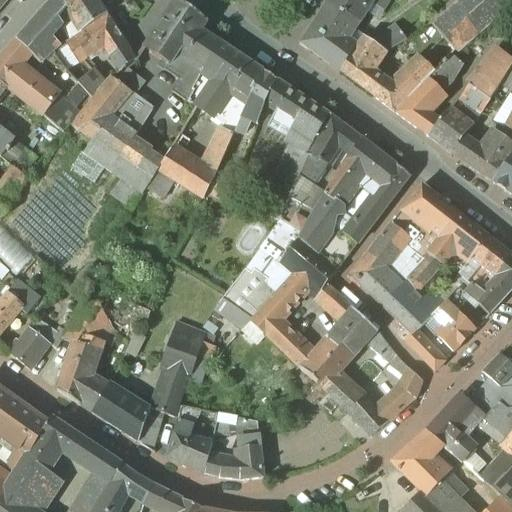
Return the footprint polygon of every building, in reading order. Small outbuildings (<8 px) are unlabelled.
[(57,0),(53,0),(48,7),(57,20),(66,12),(57,0)] [(57,0),(66,12),(81,34),(106,17),(94,0),(57,0)] [(328,0),(326,5),(359,23),(373,0),(328,0)] [(460,0),(432,25),(454,50),(457,53),(505,11),(494,0),(460,0)] [(359,23),(326,5),(300,44),(340,73),(357,48),(347,42),(359,23)] [(48,7),(16,42),(29,54),(41,66),(52,56),(51,55),(60,49),(51,37),(61,26),(57,20),(48,7)] [(220,42),(168,9),(143,46),(150,55),(159,61),(156,66),(178,81),(170,93),(187,103),(195,93),(193,93),(194,88),(202,72),(203,73),(220,42)] [(108,19),(67,46),(84,62),(97,53),(106,51),(120,73),(134,61),(133,59),(127,47),(108,19)] [(395,27),(372,44),(385,53),(405,40),(395,27)] [(357,48),(340,73),(371,96),(380,84),(369,75),(385,53),(372,44),(364,39),(357,48)] [(16,42),(0,63),(0,83),(16,96),(42,117),(52,105),(38,81),(19,66),(29,54),(16,42)] [(203,73),(232,93),(250,64),(220,42),(203,73)] [(67,46),(53,56),(62,68),(72,80),(92,101),(104,86),(84,62),(67,46)] [(511,58),(498,48),(490,56),(468,86),(489,101),(499,85),(511,65),(511,58)] [(449,54),(436,65),(438,67),(434,73),(429,81),(441,92),(452,80),(461,65),(449,54)] [(420,57),(388,90),(380,84),(371,96),(394,113),(429,81),(434,73),(420,57)] [(250,64),(232,93),(241,99),(246,90),(251,93),(263,73),(250,64)] [(511,89),(511,65),(499,85),(510,92),(511,89)] [(203,73),(202,72),(194,88),(193,93),(195,93),(220,110),(232,93),(203,73)] [(263,73),(251,93),(253,94),(266,102),(276,82),(263,73)] [(131,85),(118,75),(112,80),(126,91),(131,85)] [(111,79),(104,86),(92,101),(73,129),(92,144),(82,156),(111,176),(133,140),(152,111),(126,91),(112,80),(111,79)] [(52,105),(42,117),(65,135),(89,101),(71,81),(52,105)] [(429,81),(394,113),(427,139),(438,122),(429,114),(445,97),(441,92),(429,81)] [(328,117),(276,82),(266,102),(263,106),(275,114),(267,129),(285,139),(283,145),(289,148),(306,157),(328,117)] [(0,83),(0,111),(2,113),(7,106),(10,103),(16,96),(0,83)] [(241,99),(221,130),(234,137),(253,94),(251,93),(246,90),(241,99)] [(473,127),(450,108),(439,120),(438,122),(427,139),(451,155),(464,138),(473,127)] [(360,142),(328,117),(306,157),(308,159),(325,166),(338,145),(350,154),(360,142)] [(511,118),(505,130),(500,138),(511,147),(511,118)] [(505,130),(499,126),(493,132),(500,138),(505,130)] [(234,137),(221,130),(198,170),(213,180),(234,137)] [(0,131),(0,159),(0,160),(14,142),(0,131)] [(493,133),(480,150),(464,138),(451,155),(491,184),(509,160),(511,156),(511,147),(500,138),(493,132),(493,133)] [(133,140),(111,176),(119,182),(111,194),(133,208),(157,173),(164,161),(133,140)] [(396,169),(360,142),(350,154),(338,172),(324,194),(312,213),(320,221),(325,225),(331,230),(334,218),(342,218),(342,210),(359,189),(372,200),(396,169)] [(306,157),(289,148),(269,193),(289,201),(308,159),(306,157)] [(198,170),(169,152),(164,161),(157,173),(203,201),(205,196),(211,183),(213,180),(198,170)] [(325,166),(308,159),(289,201),(312,213),(324,194),(313,187),(325,166)] [(511,162),(509,160),(491,184),(511,196),(511,162)] [(372,200),(344,236),(356,247),(407,178),(396,169),(372,200)] [(16,172),(0,193),(12,204),(28,180),(16,172)] [(225,191),(211,183),(205,196),(219,204),(225,191)] [(418,188),(398,213),(435,241),(456,216),(418,188)] [(0,222),(12,204),(0,193),(0,222)] [(289,201),(279,222),(294,232),(300,235),(312,213),(289,201)] [(312,213),(300,235),(297,240),(298,240),(307,249),(325,225),(320,221),(312,213)] [(487,241),(456,216),(437,240),(424,257),(436,266),(440,269),(451,255),(466,267),(470,263),(487,241)] [(294,232),(279,222),(278,224),(270,235),(263,245),(223,298),(213,312),(241,330),(256,315),(291,276),(279,265),(298,240),(297,240),(300,235),(294,232)] [(325,225),(307,249),(310,252),(321,262),(321,264),(335,273),(356,247),(344,236),(342,236),(340,238),(331,230),(325,225)] [(390,226),(350,278),(361,289),(378,271),(383,270),(408,243),(405,240),(390,226)] [(0,227),(0,253),(17,269),(30,255),(0,227)] [(307,249),(298,240),(279,265),(291,276),(309,290),(317,297),(335,273),(321,264),(321,262),(310,252),(307,249)] [(487,241),(470,263),(488,277),(492,280),(510,259),(487,241)] [(415,256),(391,283),(398,289),(406,281),(407,282),(424,264),(421,261),(424,257),(417,250),(413,254),(415,256)] [(436,266),(424,257),(421,261),(424,264),(407,282),(414,289),(436,266)] [(492,280),(479,297),(475,293),(457,278),(439,300),(445,306),(473,333),(511,290),(511,260),(510,259),(492,280)] [(488,277),(470,263),(466,267),(457,278),(475,293),(488,277)] [(378,271),(361,289),(371,298),(388,280),(378,271)] [(309,290),(291,276),(256,315),(278,324),(309,290)] [(388,280),(371,298),(380,307),(398,289),(391,283),(388,280)] [(40,299),(17,281),(6,295),(21,307),(19,310),(26,316),(40,299)] [(380,307),(380,308),(399,327),(411,339),(417,333),(430,320),(437,313),(427,303),(414,289),(407,282),(406,281),(398,289),(380,307)] [(351,311),(325,287),(317,297),(315,299),(341,322),(351,311)] [(6,295),(0,301),(0,333),(19,310),(21,307),(6,295)] [(439,300),(434,297),(427,303),(437,313),(445,306),(439,300)] [(65,334),(61,342),(71,346),(72,344),(78,346),(81,338),(99,344),(101,321),(83,303),(80,311),(79,310),(65,334)] [(144,311),(123,303),(114,327),(134,335),(140,337),(149,314),(144,311)] [(473,333),(445,306),(437,313),(430,320),(441,331),(434,338),(452,355),(473,333)] [(341,322),(330,335),(346,350),(343,353),(351,360),(364,346),(375,333),(351,311),(341,322)] [(278,324),(256,315),(241,330),(256,346),(265,338),(278,324)] [(37,320),(29,331),(37,337),(45,326),(37,320)] [(302,347),(278,324),(265,338),(284,358),(289,362),(302,347)] [(45,326),(37,337),(48,345),(56,334),(54,333),(45,326)] [(56,334),(48,345),(55,351),(61,342),(65,334),(57,328),(54,333),(56,334)] [(203,336),(175,329),(161,367),(166,371),(188,378),(190,378),(202,345),(203,336)] [(29,331),(10,356),(29,371),(48,345),(37,337),(29,331)] [(392,355),(375,333),(364,346),(386,366),(388,365),(395,358),(392,355)] [(445,363),(417,333),(411,339),(404,345),(433,375),(445,363)] [(346,350),(330,335),(312,356),(299,372),(315,386),(328,370),(336,378),(351,360),(343,353),(346,350)] [(81,338),(78,346),(72,344),(71,346),(55,393),(92,416),(107,388),(90,379),(99,354),(95,353),(99,344),(81,338)] [(302,347),(289,362),(299,372),(312,356),(302,347)] [(511,389),(511,367),(500,356),(482,374),(501,392),(511,390),(511,389)] [(408,371),(395,358),(388,365),(402,378),(408,371)] [(336,378),(328,370),(315,386),(323,392),(345,414),(346,414),(360,401),(336,378)] [(188,378),(166,371),(152,413),(162,416),(163,416),(175,420),(179,408),(188,378)] [(147,413),(107,388),(92,416),(136,444),(147,413)] [(0,411),(10,397),(0,390),(0,411)] [(460,396),(426,432),(442,446),(461,462),(471,453),(475,449),(452,429),(464,416),(472,407),(460,396)] [(48,423),(10,397),(0,411),(0,438),(17,451),(26,457),(40,436),(48,423)] [(360,401),(346,414),(361,431),(376,417),(360,401)] [(511,432),(511,417),(497,406),(486,419),(478,427),(501,445),(511,432)] [(486,419),(472,407),(464,416),(478,427),(486,419)] [(198,412),(182,409),(175,432),(192,438),(194,433),(198,412)] [(152,413),(148,411),(147,413),(136,444),(151,453),(162,416),(152,413)] [(376,417),(361,431),(369,439),(385,425),(376,417)] [(121,466),(51,418),(48,423),(40,436),(59,450),(102,479),(110,484),(121,466)] [(256,424),(234,419),(237,453),(259,450),(256,424)] [(192,438),(175,432),(165,462),(192,475),(196,475),(198,457),(201,440),(192,438)] [(426,432),(391,463),(423,494),(427,498),(440,485),(450,475),(430,457),(442,446),(426,432)] [(511,432),(501,445),(500,447),(508,454),(511,457),(511,432)] [(59,450),(40,436),(26,457),(45,471),(59,450)] [(237,465),(220,461),(216,478),(242,482),(262,480),(259,450),(237,453),(238,461),(237,465)] [(17,451),(0,478),(0,481),(7,486),(26,457),(17,451)] [(492,472),(471,453),(461,462),(482,483),(492,473),(492,472)] [(511,457),(508,454),(492,472),(492,473),(482,483),(506,503),(511,509),(511,457)] [(45,471),(26,457),(7,486),(2,493),(29,511),(38,511),(59,481),(45,471)] [(220,461),(198,457),(196,475),(216,478),(220,461)] [(137,478),(121,466),(110,484),(95,508),(101,511),(118,511),(127,497),(142,505),(144,502),(151,485),(137,478)] [(102,479),(83,507),(91,511),(92,511),(95,508),(110,484),(102,479)] [(201,511),(203,511),(151,485),(144,502),(164,511),(201,511)] [(467,511),(440,485),(427,498),(441,511),(467,511)] [(29,511),(2,493),(0,496),(0,511),(29,511)] [(423,494),(405,511),(441,511),(427,498),(423,494)] [(485,511),(508,511),(496,500),(485,511)]
